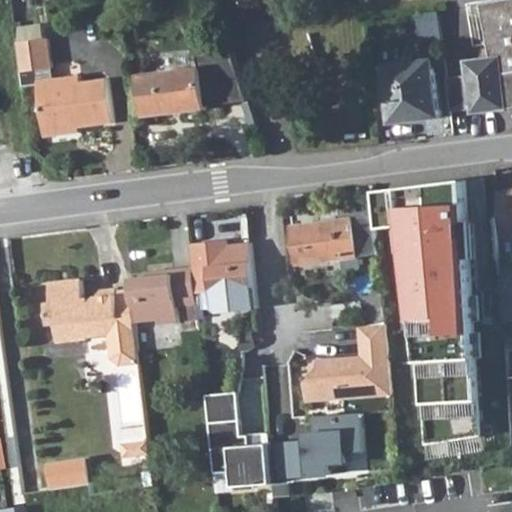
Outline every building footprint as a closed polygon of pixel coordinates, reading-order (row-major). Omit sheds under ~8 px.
[(511,0),(499,0),(489,2),(482,3),(488,58),(464,60),(465,74),(447,77),(451,111),(472,109),(472,112),(511,107),(511,0)] [(439,10),(419,13),(424,40),(442,38),(439,10)] [(19,25),(20,38),(47,35),(46,22),(19,25)] [(49,38),(17,42),(21,71),(37,70),(53,68),(49,38)] [(206,105),(246,100),(230,50),(197,55),(199,68),(142,75),(147,115),(206,107),(206,105)] [(434,60),(385,65),(392,122),(442,116),(434,60)] [(53,68),(37,70),(38,80),(54,77),(53,68)] [(54,77),(38,80),(46,136),(71,133),(69,128),(116,122),(110,78),(83,81),(81,74),(54,77)] [(482,438),(468,181),(371,192),(373,212),(374,218),(375,232),(390,229),(423,449),(482,438)] [(511,189),(498,192),(500,216),(501,238),(511,235),(511,189)] [(338,221),(291,226),(295,264),(342,260),(343,270),(359,269),(357,258),(378,256),(375,232),(374,218),(373,212),(338,216),(338,221)] [(258,308),(252,242),(214,247),(213,239),(193,242),(195,264),(198,293),(212,292),(214,308),(219,312),(258,308)] [(149,277),(130,279),(131,291),(135,323),(160,320),(160,324),(180,321),(179,305),(199,303),(198,293),(195,264),(175,267),(175,274),(149,277)] [(511,266),(503,268),(503,274),(505,300),(511,299),(511,266)] [(135,323),(131,291),(117,292),(116,289),(101,290),(90,305),(84,299),(82,278),(50,281),(52,302),(48,308),(49,320),(55,324),(57,342),(65,342),(70,341),(90,339),(90,336),(92,336),(97,335),(109,334),(112,358),(121,364),(139,362),(135,323)] [(382,294),(364,296),(367,326),(386,324),(382,294)] [(317,367),(305,382),(307,403),(394,395),(388,340),(361,343),(362,356),(317,360),(317,367)] [(265,374),(247,376),(251,409),(268,407),(265,374)] [(239,392),(208,395),(216,472),(234,472),(235,487),(273,484),(270,444),(250,446),(249,435),(242,436),(239,392)] [(316,440),(278,443),(282,480),(332,475),(331,464),(348,463),(347,453),(367,452),(364,412),(314,416),(316,440)] [(511,442),(498,443),(499,463),(511,461),(511,442)]
